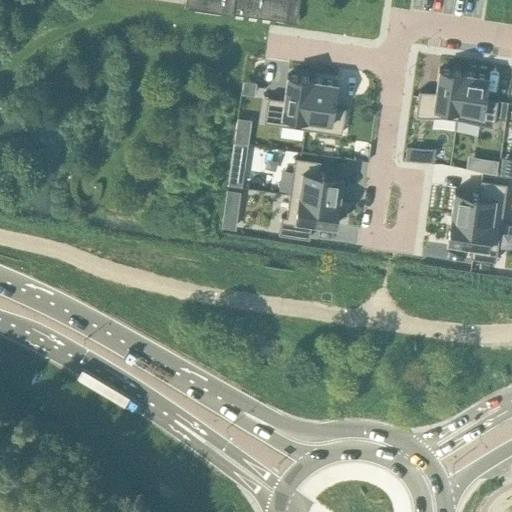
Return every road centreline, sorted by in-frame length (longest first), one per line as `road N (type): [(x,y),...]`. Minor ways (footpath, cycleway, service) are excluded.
road 1 (unclassified): [(511,333),(422,329),(212,298),(0,238)]
road 2 (primary): [(245,413),(0,286)]
road 3 (primary): [(0,330),(187,431)]
road 4 (primary): [(412,448),(373,432),(302,432),(245,413)]
road 5 (residential): [(377,174),(368,235),(401,241),(411,179)]
road 6 (residential): [(511,39),(401,22),(395,62)]
road 7 (residential): [(267,44),(395,62)]
